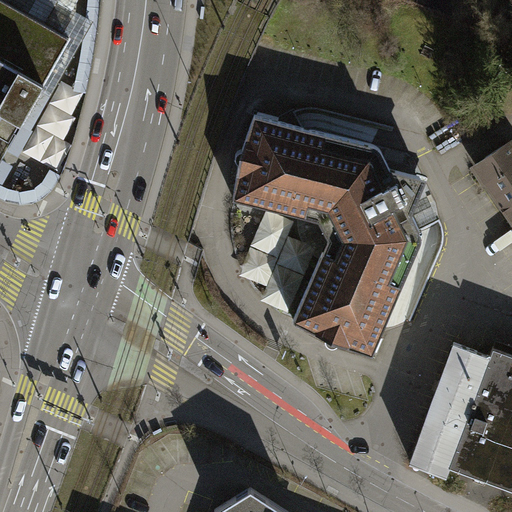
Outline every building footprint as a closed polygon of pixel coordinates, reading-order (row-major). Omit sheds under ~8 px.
[(0,0),(0,126),(14,134),(70,37),(3,0),(0,0)] [(374,145),(255,114),(243,147),(239,163),(233,198),(314,219),(320,231),(326,244),(293,319),(333,339),(373,354),(422,240),(421,232),(419,226),(414,217),(411,210),(415,208),(425,185),(420,175),(396,170),(391,172),(389,165),(381,149),(378,147),(374,145)] [(511,145),(509,141),(473,166),(485,184),(488,182),(511,218),(511,145)] [(490,355),(453,342),(410,461),(447,475),(450,466),(490,355)] [(511,352),(494,346),(490,355),(450,466),(511,487),(511,352)] [(289,511),(251,486),(214,509),(217,510),(216,511),(289,511)]
